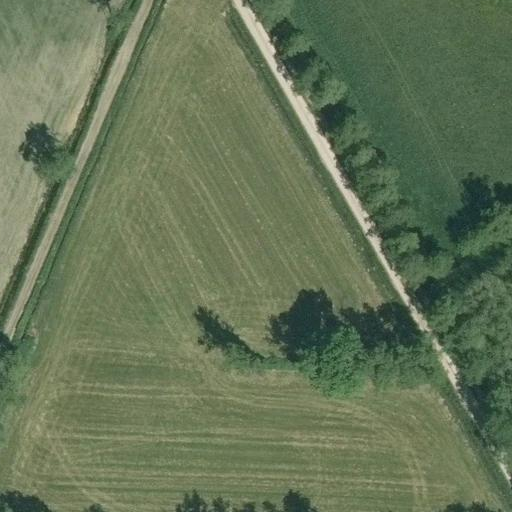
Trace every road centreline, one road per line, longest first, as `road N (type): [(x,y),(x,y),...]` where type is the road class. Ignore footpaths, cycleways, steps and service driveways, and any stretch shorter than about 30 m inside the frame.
road 1 (track): [(239,0),(511,476)]
road 2 (track): [(146,0),(0,339)]
